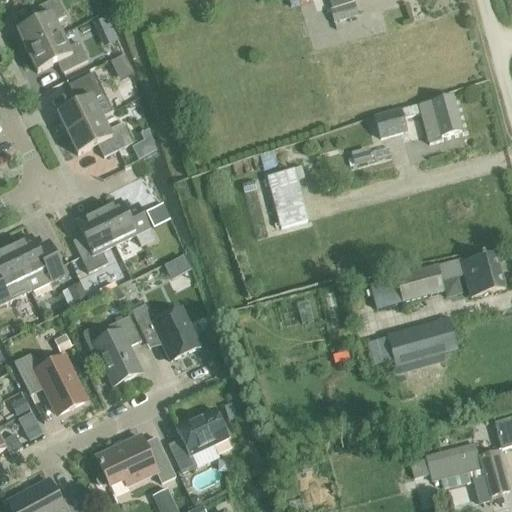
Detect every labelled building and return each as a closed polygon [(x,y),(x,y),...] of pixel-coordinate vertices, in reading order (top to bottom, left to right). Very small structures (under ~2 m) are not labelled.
[(287,0),(290,9),(309,3),(308,0),(287,0)] [(327,0),(330,10),(352,4),(351,0),(327,0)] [(16,34),(26,55),(61,38),(54,25),(65,19),(56,1),(31,13),(36,24),(16,34)] [(330,13),(334,25),(358,18),(354,5),(330,13)] [(108,20),(94,26),(99,36),(112,30),(108,20)] [(61,38),(26,55),(36,76),(56,66),(62,77),(87,64),(78,46),(67,51),(61,38)] [(76,107),(56,116),(66,137),(101,121),(95,107),(106,102),(96,83),(93,75),(67,88),(71,96),(76,107)] [(418,109),(418,107),(374,120),(380,143),(406,136),(402,121),(408,119),(420,116),(426,138),(429,147),(438,145),(438,140),(460,134),(451,100),(418,109)] [(101,121),(66,137),(77,159),(97,149),(103,161),(132,147),(122,127),(107,133),(101,121)] [(156,155),(151,140),(133,150),(140,163),(156,155)] [(369,154),(352,159),(354,169),(372,164),(369,154)] [(266,180),(280,231),(308,223),(294,172),(266,180)] [(119,204),(97,214),(114,249),(135,239),(140,249),(153,243),(147,229),(141,217),(128,224),(119,204)] [(153,231),(162,226),(170,222),(169,219),(163,206),(155,210),(145,215),(153,231)] [(114,249),(97,214),(76,225),(85,245),(74,250),(87,277),(107,267),(101,255),(114,249)] [(30,239),(8,250),(30,295),(51,285),(64,278),(52,253),(39,259),(30,239)] [(0,309),(30,295),(8,250),(0,253),(0,309)] [(178,261),(164,268),(171,282),(185,275),(191,272),(183,258),(178,261)] [(370,288),(377,313),(443,295),(440,285),(464,279),(470,301),(504,292),(496,258),(484,261),(483,259),(481,259),(481,261),(461,267),(460,263),(394,281),(370,288)] [(95,288),(85,293),(89,302),(99,297),(95,288)] [(108,295),(111,301),(118,304),(124,300),(119,289),(108,295)] [(83,295),(72,300),(77,310),(88,304),(83,295)] [(129,311),(132,316),(137,327),(149,352),(162,348),(170,365),(199,351),(180,312),(153,325),(150,321),(145,310),(142,304),(129,311)] [(83,338),(93,360),(96,361),(98,360),(112,390),(141,376),(129,351),(141,345),(129,320),(108,330),(112,338),(101,343),(96,333),(93,331),(84,336),(83,338)] [(386,340),(395,370),(442,357),(434,327),(386,340)] [(447,332),(448,344),(463,343),(463,332),(447,332)] [(66,337),(54,343),(61,356),(72,350),(66,337)] [(14,367),(29,399),(44,392),(57,419),(84,405),(62,361),(36,373),(29,359),(14,367)] [(10,378),(0,384),(6,394),(15,388),(10,378)] [(22,400),(11,406),(17,419),(28,413),(22,400)] [(175,431),(181,443),(168,449),(181,476),(195,470),(190,459),(206,451),(213,449),(216,455),(218,457),(221,457),(228,454),(229,452),(229,449),(226,442),(227,442),(213,413),(175,431)] [(511,420),(493,425),(501,452),(511,448),(511,420)] [(36,427),(23,434),(28,444),(42,437),(36,427)] [(0,441),(0,454),(5,452),(9,458),(21,451),(14,437),(1,444),(0,441)] [(102,477),(98,479),(96,483),(98,488),(103,489),(107,487),(109,491),(123,484),(126,490),(156,477),(161,487),(174,481),(156,441),(143,447),(140,440),(95,461),(102,477)] [(426,461),(411,465),(415,482),(431,478),(432,485),(440,483),(443,493),(473,485),(470,475),(480,472),(477,459),(473,446),(463,449),(425,459),(426,461)] [(480,472),(470,475),(473,485),(479,508),(491,504),(489,499),(509,493),(498,454),(497,453),(477,459),(480,472)] [(6,505),(10,511),(83,511),(75,497),(59,505),(48,483),(6,505)] [(177,511),(168,492),(153,499),(159,511),(177,511)] [(195,498),(189,501),(194,511),(195,511),(202,508),(205,507),(202,500),(195,498)]
